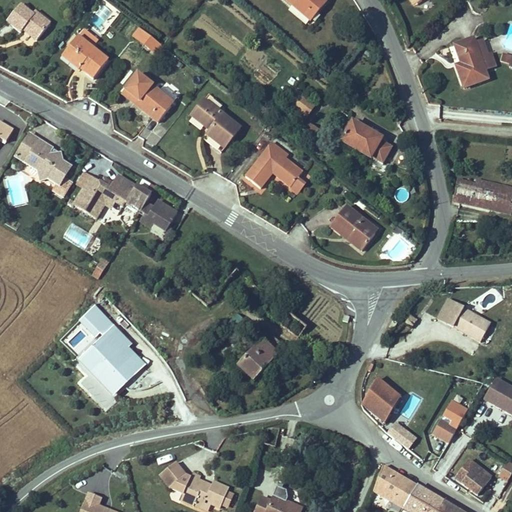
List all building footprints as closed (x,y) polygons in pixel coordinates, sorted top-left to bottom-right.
[(294,0),(293,2),(307,13),(313,5),(319,10),(326,0),(294,0)] [(409,0),(416,10),(419,7),(414,0),(409,0)] [(313,5),(307,13),(312,18),(319,10),(313,5)] [(44,17),(41,22),(33,15),(21,6),(8,22),(21,33),(23,31),(25,28),(40,39),(52,24),(44,17)] [(41,22),(44,17),(36,11),(33,15),(41,22)] [(38,43),(40,39),(25,28),(23,31),(38,43)] [(155,39),(142,29),(135,38),(147,48),(155,39)] [(103,43),(87,30),(81,38),(96,50),(103,43)] [(96,50),(81,38),(68,53),(79,62),(82,59),(87,63),(83,69),(97,80),(112,62),(96,50)] [(160,58),(166,49),(155,39),(147,48),(160,58)] [(454,68),(464,93),(489,83),(486,74),(496,70),(491,55),(488,56),(483,42),(475,45),(473,41),(453,49),(460,66),(454,68)] [(79,62),(68,53),(65,58),(81,71),(83,69),(87,63),(82,59),(79,62)] [(511,59),(504,57),(502,63),(510,66),(509,69),(511,69),(511,59)] [(159,124),(172,108),(181,98),(166,86),(161,92),(141,75),(128,91),(149,108),(145,113),(148,116),(159,124)] [(149,108),(128,91),(124,95),(145,113),(149,108)] [(304,94),(294,107),(308,118),(318,105),(304,94)] [(240,129),(204,100),(192,116),(210,131),(205,139),(221,152),(240,129)] [(354,124),(342,145),(370,162),(383,141),(370,134),(354,124)] [(303,125),(301,134),(318,139),(320,129),(303,125)] [(0,160),(4,153),(13,158),(20,145),(3,136),(1,140),(0,139),(0,160)] [(288,154),(273,142),(246,177),(257,186),(262,189),(273,174),(291,188),(303,172),(285,158),(288,154)] [(30,163),(39,169),(38,171),(43,174),(38,183),(44,186),(45,196),(56,196),(67,203),(78,184),(69,178),(68,174),(62,175),(58,172),(57,167),(59,164),(47,157),(37,151),(30,163)] [(39,169),(30,163),(23,173),(33,179),(38,171),(39,169)] [(33,179),(38,183),(43,174),(38,171),(33,179)] [(291,188),(299,194),(311,179),(303,172),(291,188)] [(511,196),(492,189),(490,194),(479,190),(460,183),(454,198),(491,211),(495,199),(511,204),(511,196)] [(101,185),(83,213),(104,227),(114,213),(118,206),(124,210),(132,216),(135,211),(149,220),(160,203),(146,194),(140,204),(120,191),(117,195),(111,191),(101,185)] [(490,194),(492,189),(480,185),(479,190),(490,194)] [(113,187),(111,191),(117,195),(120,191),(113,187)] [(511,204),(495,199),(491,211),(510,218),(511,212),(511,204)] [(118,206),(114,213),(120,217),(124,210),(118,206)] [(363,222),(346,207),(329,228),(360,254),(374,236),(361,225),(363,222)] [(175,240),(186,221),(166,209),(162,216),(157,225),(154,223),(149,230),(160,237),(163,233),(175,240)] [(162,216),(159,214),(154,223),(157,225),(162,216)] [(377,233),(363,222),(361,225),(374,236),(377,233)] [(85,251),(94,236),(72,223),(63,238),(85,251)] [(188,267),(161,295),(179,312),(206,284),(188,267)] [(307,334),(253,284),(247,291),(259,301),(256,305),(298,343),(307,334)] [(500,329),(474,312),(462,330),(489,347),(500,329)] [(398,324),(393,321),(388,329),(393,332),(398,324)] [(138,347),(123,331),(112,341),(128,358),(124,362),(128,366),(135,359),(147,372),(151,368),(134,351),(138,347)] [(269,352),(278,344),(272,338),(264,347),(269,352)] [(147,372),(135,359),(128,366),(124,362),(128,358),(112,341),(89,363),(121,396),(147,372)] [(240,368),(257,383),(287,352),(278,344),(269,352),(264,347),(262,346),(240,368)] [(389,423),(403,397),(380,381),(368,406),(389,423)] [(511,390),(501,384),(488,404),(511,419),(511,390)] [(455,436),(459,429),(445,419),(436,433),(451,443),(455,436)] [(387,436),(408,452),(417,440),(395,424),(387,436)] [(272,432),(269,449),(279,450),(282,434),(272,432)] [(511,444),(505,437),(500,441),(508,451),(511,447),(511,444)] [(478,495),(493,475),(478,465),(470,459),(455,478),(478,495)] [(508,482),(511,476),(511,465),(510,464),(501,478),(508,482)] [(234,489),(218,482),(217,487),(207,483),(208,480),(200,477),(198,481),(193,479),(183,466),(167,478),(178,491),(184,487),(194,491),(192,497),(189,503),(200,507),(201,505),(215,510),(217,505),(227,509),(234,489)] [(387,469),(378,490),(411,508),(422,488),(387,469)] [(192,497),(194,491),(184,487),(178,491),(192,497)] [(464,511),(422,488),(411,508),(416,511),(464,511)] [(125,511),(116,508),(115,510),(107,507),(108,505),(104,503),(107,496),(95,491),(88,508),(98,511),(125,511)] [(304,511),(305,510),(273,499),(271,505),(262,501),(258,511),(304,511)]
